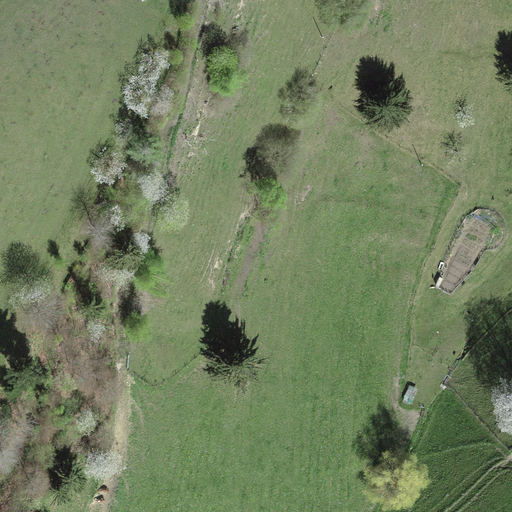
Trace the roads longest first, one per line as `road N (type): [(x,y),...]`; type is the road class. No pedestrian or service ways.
road 1 (track): [(202,0),(179,117),(125,288),(105,511)]
road 2 (track): [(179,0),(165,62),(50,286),(45,364),(0,473)]
